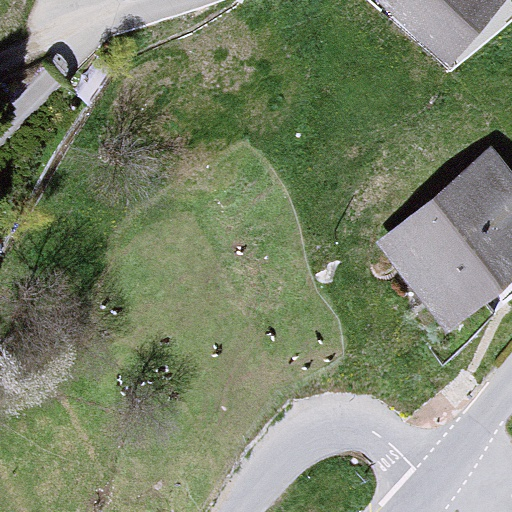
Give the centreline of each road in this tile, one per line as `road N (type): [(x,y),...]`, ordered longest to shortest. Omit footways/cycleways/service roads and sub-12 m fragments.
road 1 (unclassified): [(240,511),(280,461),(338,424),(432,486)]
road 2 (unclassified): [(432,486),(511,385)]
